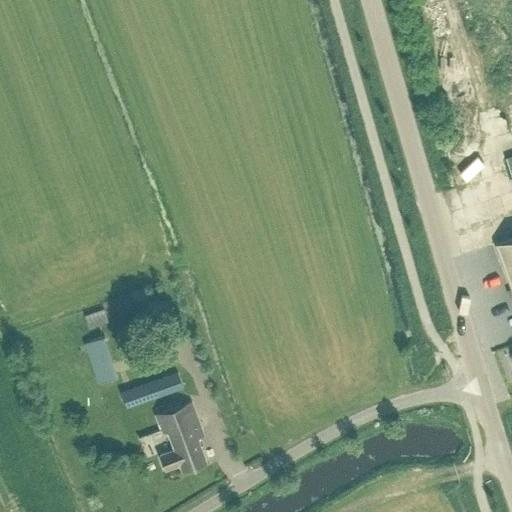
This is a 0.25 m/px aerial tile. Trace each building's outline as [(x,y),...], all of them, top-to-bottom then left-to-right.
[(511,236),(495,243),(511,289),(511,236)] [(491,254),(500,277),(506,275),(497,252),(491,254)] [(87,329),(107,323),(103,312),(84,319),(87,329)] [(85,341),(99,382),(117,376),(103,335),(85,341)] [(120,390),(127,406),(184,386),(177,370),(120,390)] [(178,462),(181,470),(205,461),(196,436),(203,434),(190,399),(154,412),(167,448),(156,452),(162,468),(178,462)]
